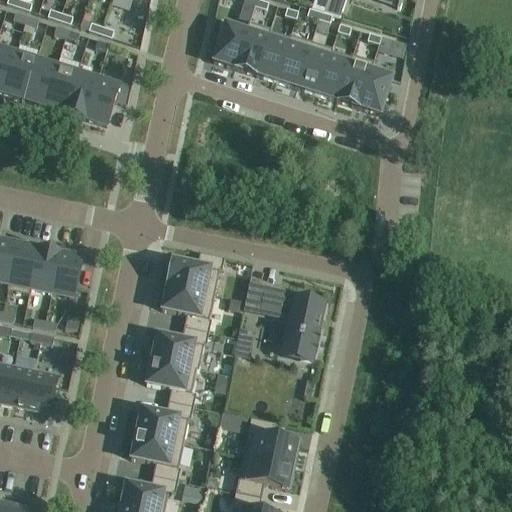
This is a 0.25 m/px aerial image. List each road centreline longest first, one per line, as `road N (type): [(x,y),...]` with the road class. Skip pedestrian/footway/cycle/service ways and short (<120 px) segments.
road 1 (residential): [(315,511),(359,284),(138,229)]
road 2 (residential): [(173,80),(390,143),(403,140),(429,0)]
road 3 (residential): [(87,475),(138,229)]
road 4 (residential): [(138,229),(173,80)]
road 5 (residential): [(0,200),(138,229)]
